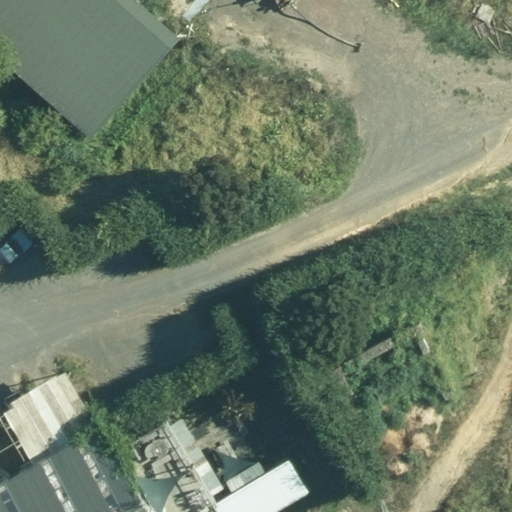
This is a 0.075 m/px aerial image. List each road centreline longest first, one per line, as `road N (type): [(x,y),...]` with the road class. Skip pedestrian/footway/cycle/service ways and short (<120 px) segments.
road 1 (track): [(0,306),(416,172),(511,128)]
road 2 (track): [(245,0),(347,69),(416,172)]
